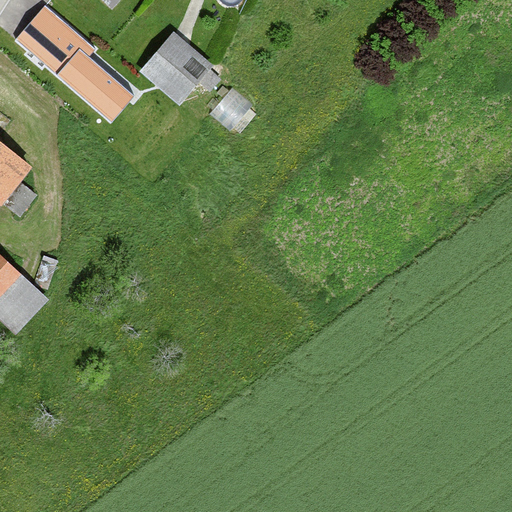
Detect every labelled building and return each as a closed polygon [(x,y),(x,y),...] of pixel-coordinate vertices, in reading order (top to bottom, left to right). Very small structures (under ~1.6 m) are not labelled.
[(73,15),(52,0),(12,0),(0,17),(0,25),(42,56),(73,15)] [(210,67),(171,35),(139,73),(178,105),(210,67)] [(234,126),(256,100),(235,83),(213,108),(234,126)] [(0,200),(29,164),(0,141),(0,200)] [(46,301),(0,257),(0,322),(14,335),(46,301)]
